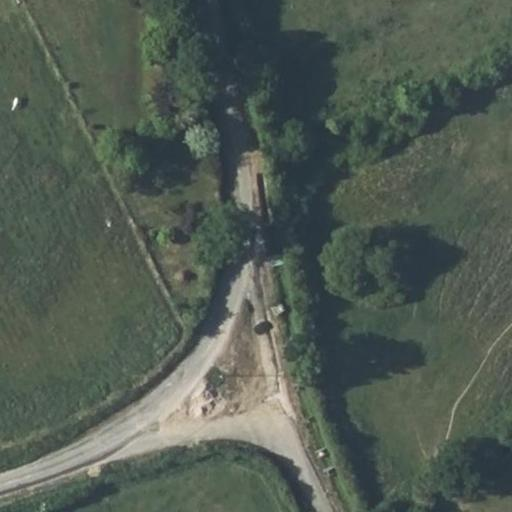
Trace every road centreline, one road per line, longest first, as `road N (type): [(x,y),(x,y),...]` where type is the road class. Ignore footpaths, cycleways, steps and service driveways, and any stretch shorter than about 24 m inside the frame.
road 1 (residential): [(240,244),(244,194),(198,0)]
road 2 (residential): [(114,442),(172,395),(210,350),(238,274),(240,244)]
road 3 (unclassified): [(293,442),(240,244)]
road 4 (unclassified): [(293,442),(243,425),(114,442)]
road 5 (residential): [(0,485),(114,442)]
